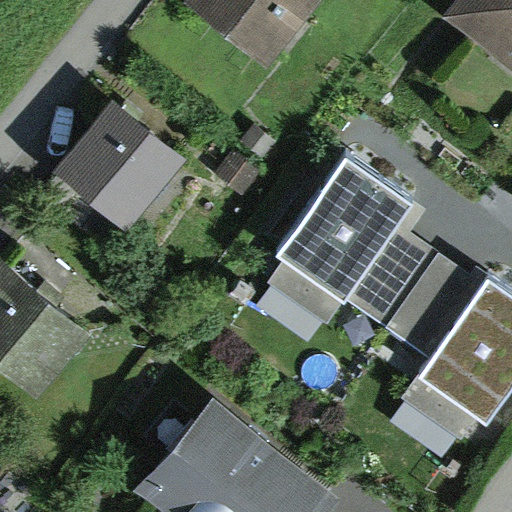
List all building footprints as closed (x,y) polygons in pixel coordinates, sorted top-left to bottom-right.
[(309,0),(207,0),(266,50),(309,0)] [(511,0),(454,0),(446,11),(511,66),(511,0)] [(186,147),(111,85),(52,158),(62,166),(41,191),(106,244),(186,147)] [(387,316),(439,240),(408,219),(422,199),(343,145),(277,241),(387,316)] [(234,147),(217,167),(240,187),(257,166),(234,147)] [(439,240),(387,316),(427,344),(414,363),(489,414),(511,381),(511,279),(490,264),(485,271),(439,240)] [(94,323),(5,246),(0,250),(0,353),(39,387),(94,323)] [(327,511),(345,491),(214,382),(134,478),(175,511),(327,511)]
